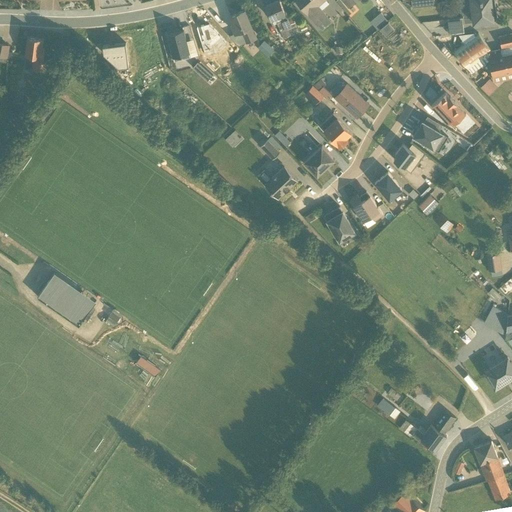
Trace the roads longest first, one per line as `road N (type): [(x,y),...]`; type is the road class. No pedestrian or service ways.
road 1 (residential): [(205,0),(102,21),(0,19)]
road 2 (unclassified): [(433,511),(451,449),(511,405)]
road 3 (residential): [(431,66),(380,115),(352,174)]
road 4 (residential): [(352,174),(404,116),(431,66)]
